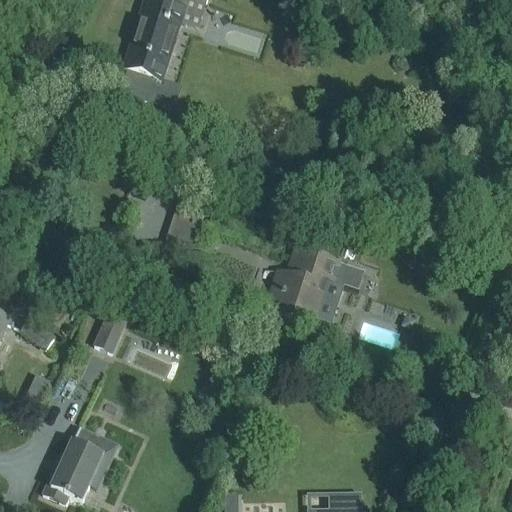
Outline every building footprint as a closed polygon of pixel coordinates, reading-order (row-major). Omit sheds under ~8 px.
[(211,0),(173,0),(171,7),(153,2),(141,38),(135,36),(124,73),(138,77),(135,84),(133,83),(130,94),(132,95),(130,101),(134,103),(133,105),(144,109),(146,102),(167,109),(173,90),(163,86),(186,14),(185,14),(189,1),(209,7),(211,0)] [(202,223),(175,214),(166,241),(193,249),(202,223)] [(277,275),(264,314),(262,322),(295,333),(298,325),(312,329),(324,291),(331,294),(337,275),(301,264),(296,281),(277,275)] [(108,316),(92,354),(110,361),(126,324),(108,316)] [(0,341),(8,324),(0,320),(0,341)] [(48,353),(56,342),(31,324),(24,334),(48,353)] [(32,423),(38,412),(24,405),(19,417),(32,423)] [(61,457),(39,507),(49,511),(62,511),(64,509),(71,511),(79,511),(92,484),(99,487),(117,450),(79,432),(73,446),(71,446),(65,460),(61,457)] [(359,511),(359,500),(331,501),(331,511),(359,511)]
